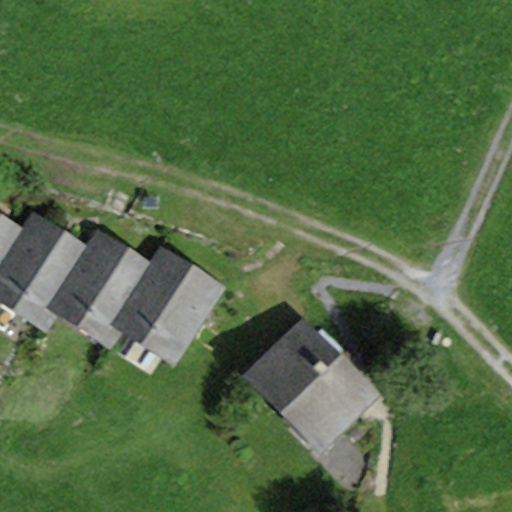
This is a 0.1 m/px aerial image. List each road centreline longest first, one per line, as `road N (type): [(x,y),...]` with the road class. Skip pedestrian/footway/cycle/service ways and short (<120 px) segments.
road 1 (track): [(0,128),(222,192),(436,293)]
road 2 (track): [(511,375),(436,293),(511,117)]
